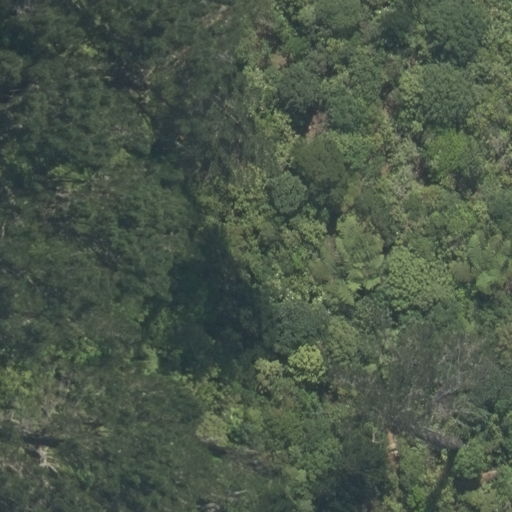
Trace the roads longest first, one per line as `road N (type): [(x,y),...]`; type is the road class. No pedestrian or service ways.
road 1 (track): [(0,265),(58,379),(119,329),(204,0)]
road 2 (track): [(257,0),(366,250),(434,511)]
